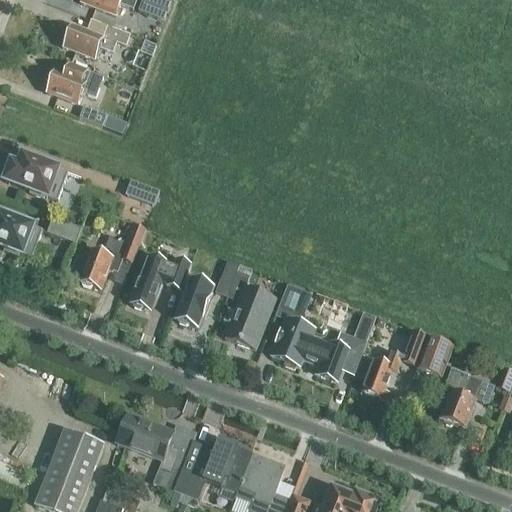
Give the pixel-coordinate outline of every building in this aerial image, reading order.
[(81,0),(80,3),(82,5),(81,8),(115,20),(120,8),(120,7),(134,12),(138,0),(81,0)] [(143,0),(138,14),(148,18),(157,22),(165,2),(158,0),(143,0)] [(88,35),(73,30),(70,37),(68,36),(67,38),(65,39),(63,46),(64,48),(62,53),(96,65),(101,52),(112,56),(116,45),(128,49),(131,39),(92,25),(88,35)] [(65,77),(56,74),(53,81),(51,80),(45,94),(80,108),(84,96),(97,101),(101,91),(100,90),(103,81),(68,67),(65,77)] [(80,122),(103,130),(107,118),(84,109),(80,122)] [(7,167),(3,179),(5,180),(4,183),(31,193),(30,195),(43,200),(44,197),(57,202),(68,175),(15,155),(11,165),(10,167),(7,167)] [(131,183),(126,197),(154,207),(159,194),(131,183)] [(0,247),(6,250),(5,253),(17,257),(18,255),(32,260),(38,243),(72,256),(75,246),(81,232),(81,231),(52,220),(52,222),(47,234),(0,215),(0,247)] [(91,254),(91,253),(90,254),(82,251),(73,275),(75,280),(79,282),(79,283),(80,283),(79,285),(83,287),(84,289),(90,292),(93,290),(101,294),(109,275),(111,276),(112,274),(117,276),(122,263),(133,267),(145,236),(134,232),(128,248),(111,241),(105,258),(91,253),(91,254)] [(149,261),(131,307),(134,308),(135,311),(141,313),(143,312),(149,314),(162,283),(165,284),(164,288),(179,294),(189,268),(174,262),(171,270),(149,261)] [(227,265),(216,295),(227,300),(239,270),(227,265)] [(237,276),(228,300),(228,301),(239,305),(225,342),(256,354),(275,304),(245,292),(249,281),(237,276)] [(191,282),(175,323),(179,324),(179,327),(185,329),(188,327),(197,331),(213,291),(191,282)] [(277,348),(272,360),(286,365),(284,369),(294,373),(296,369),(300,371),(303,364),(313,340),(315,334),(301,329),(305,319),(296,316),(304,296),(288,290),(276,319),(287,323),(282,334),(281,334),(276,348),(277,348)] [(347,310),(334,305),(327,325),(340,330),(347,310)] [(313,340),(303,364),(320,371),(317,378),(338,386),(342,375),(354,379),(376,321),(364,317),(355,342),(341,336),(336,349),(313,340)] [(373,364),(364,361),(357,381),(365,384),(361,395),(388,404),(391,396),(386,394),(394,371),(398,372),(401,364),(417,369),(428,340),(413,334),(403,360),(392,356),(387,369),(373,364)] [(429,340),(417,371),(436,379),(443,362),(448,360),(452,349),(429,340)] [(481,384),(470,380),(470,379),(454,373),(448,388),(450,395),(452,396),(441,423),(445,424),(445,428),(449,429),(452,427),(464,432),(475,402),(474,402),(481,384)] [(182,474),(176,471),(181,457),(167,451),(173,436),(126,418),(114,448),(161,466),(153,487),(174,495),(182,474)] [(46,511),(78,511),(104,447),(65,432),(36,508),(46,511)] [(0,466),(26,474),(32,454),(0,444),(0,466)] [(182,474),(174,495),(196,503),(204,483),(238,497),(240,491),(252,457),(219,444),(215,454),(193,446),(182,474)] [(286,470),(252,457),(240,491),(238,497),(236,501),(252,507),(249,511),(285,511),(289,504),(275,498),(286,470)] [(131,495),(110,487),(104,504),(103,506),(118,511),(124,511),(128,503),(131,495)] [(317,507),(315,511),(376,511),(379,506),(357,497),(355,501),(333,492),(325,511),(317,507)] [(308,511),(311,506),(295,499),(289,511),(308,511)] [(101,503),(97,511),(118,511),(103,506),(104,504),(101,503)] [(128,503),(124,511),(137,511),(140,507),(128,503)]
